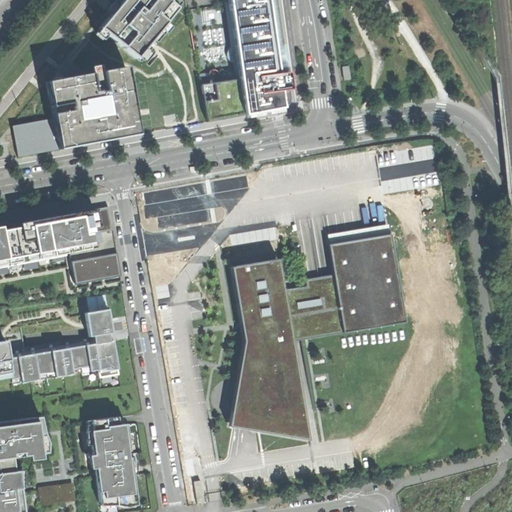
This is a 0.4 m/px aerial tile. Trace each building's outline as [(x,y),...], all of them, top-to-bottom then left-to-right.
[(121,0),(112,11),(98,28),(135,58),(156,33),(177,8),(166,0),(121,0)] [(238,79),(244,115),(285,107),(288,106),(290,103),(291,99),(286,71),(284,50),(276,0),(227,0),(235,56),(238,79)] [(63,79),(46,82),(53,118),(58,150),(77,146),(114,139),(138,135),(125,67),(63,79)] [(207,122),(244,115),(238,79),(200,85),(207,122)] [(17,157),(58,150),(53,118),(11,126),(17,157)] [(0,261),(64,251),(63,243),(66,242),(72,279),(118,272),(107,202),(78,207),(55,211),(56,217),(44,219),(43,214),(27,217),(16,219),(17,224),(13,225),(13,220),(0,222),(0,261)] [(326,235),(328,245),(389,234),(387,224),(326,235)] [(327,245),(332,275),(343,333),(405,322),(390,234),(389,234),(328,245),(327,245)] [(232,267),(233,267),(235,281),(233,282),(238,310),(240,309),(242,322),(240,322),(241,328),(243,328),(247,355),(242,356),(239,369),(250,368),(259,424),(301,417),(289,342),(280,291),(275,260),(232,267)] [(310,441),(291,342),(289,342),(301,417),(259,424),(250,368),(239,369),(242,356),(247,355),(243,328),(241,328),(240,322),(242,322),(240,309),(238,310),(233,282),(235,281),(233,267),(230,267),(242,342),(228,427),(262,433),(310,441)] [(305,286),(280,291),(289,342),(291,342),(343,333),(332,275),(318,277),(319,284),(305,286)] [(304,280),(305,286),(319,284),(318,277),(304,280)] [(108,302),(84,306),(88,330),(91,330),(92,335),(93,338),(109,336),(107,327),(112,327),(108,302)] [(0,368),(8,367),(5,349),(3,335),(0,335),(0,368)] [(112,341),(111,335),(109,336),(93,338),(92,335),(5,349),(8,367),(9,374),(18,372),(19,378),(36,375),(36,370),(52,367),(53,372),(71,369),(70,364),(86,361),(87,366),(96,365),(97,373),(117,370),(112,341)] [(90,417),(91,428),(106,426),(105,424),(117,422),(116,414),(90,417)] [(0,456),(12,455),(44,451),(41,430),(38,430),(36,415),(0,419),(0,456)] [(125,421),(117,422),(105,424),(106,426),(91,428),(89,428),(98,499),(114,497),(115,501),(136,498),(130,455),(127,455),(127,452),(126,448),(129,448),(125,421)] [(12,455),(0,456),(0,470),(14,468),(12,455)] [(0,511),(11,511),(23,510),(18,468),(14,468),(0,470),(0,511)] [(69,481),(38,485),(41,501),(72,497),(69,481)]
